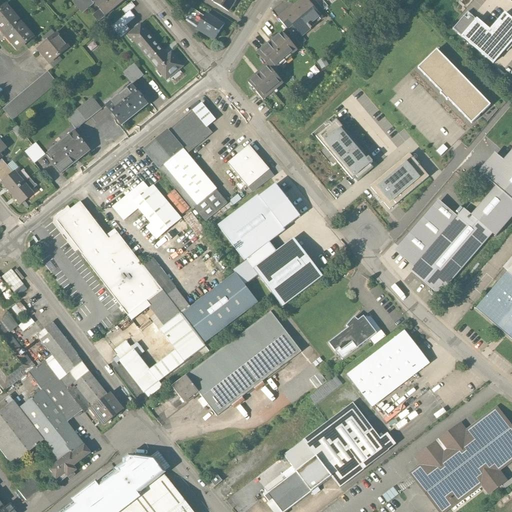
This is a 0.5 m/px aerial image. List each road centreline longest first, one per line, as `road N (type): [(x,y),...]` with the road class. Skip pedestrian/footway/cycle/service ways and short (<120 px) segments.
road 1 (residential): [(214,74),(17,232)]
road 2 (unclassified): [(511,391),(403,297),(351,235),(360,227)]
road 3 (residential): [(127,405),(6,241)]
road 4 (residential): [(330,211),(214,74)]
